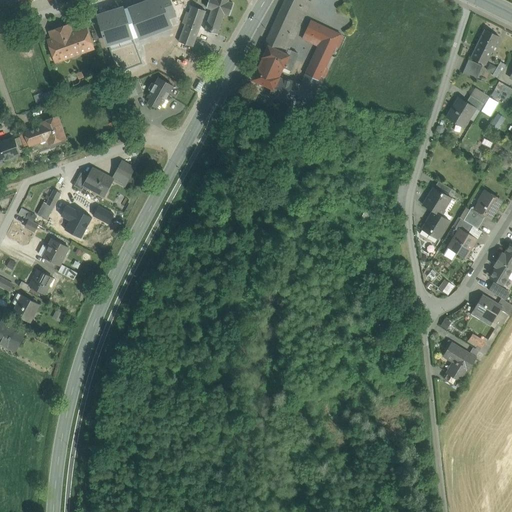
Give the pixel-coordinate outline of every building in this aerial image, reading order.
[(145,0),(104,13),(107,24),(111,36),(125,31),(126,34),(143,29),(142,28),(153,25),(149,11),(145,0)] [(151,0),(145,0),(149,11),(155,10),(151,0)] [(228,0),(209,0),(207,8),(212,10),(205,30),(217,34),(224,14),(229,15),(233,4),(228,2),(228,0)] [(285,0),(264,45),(268,46),(281,51),(304,0),(285,0)] [(308,0),(304,0),(281,51),(287,54),(289,50),(311,1),(308,0)] [(192,7),(188,15),(186,14),(183,22),(186,23),(179,42),(193,47),(206,11),(192,6),(192,7)] [(327,27),(311,20),(306,31),(322,38),(327,27)] [(86,27),(72,32),(69,25),(50,32),(52,39),(48,41),(53,54),(56,62),(93,49),(90,39),(86,27)] [(322,38),(301,84),(313,87),(313,88),(316,89),(341,34),(327,27),(322,38)] [(500,37),(485,30),(477,46),(480,47),(491,53),(492,53),(500,37)] [(281,51),(268,46),(261,62),(252,80),(273,89),(274,89),(279,78),(284,68),(289,55),(287,54),(281,51)] [(491,53),(480,47),(475,58),(486,63),(491,53)] [(289,55),(284,68),(290,71),(298,54),(289,50),(287,54),(289,55)] [(482,66),(469,60),(463,73),(477,79),(482,66)] [(496,67),(490,64),(487,71),(493,74),(496,67)] [(502,72),(497,69),(493,76),(498,79),(502,72)] [(173,86),(158,77),(147,97),(150,99),(148,103),(157,108),(159,104),(162,106),(173,86)] [(301,84),(279,78),(274,89),(273,89),(269,98),(308,108),(313,88),(313,87),(301,84)] [(138,79),(133,81),(138,94),(143,92),(138,79)] [(138,94),(133,81),(124,84),(129,97),(138,94)] [(499,82),(494,91),(499,94),(504,84),(499,82)] [(499,94),(497,97),(507,102),(511,92),(511,88),(504,84),(499,94)] [(54,90),(44,94),(46,102),(57,98),(54,90)] [(42,93),(33,96),(37,105),(45,102),(42,93)] [(484,104),(471,96),(466,102),(475,108),(480,111),(484,104)] [(466,102),(460,98),(448,118),(463,127),(475,108),(466,102)] [(57,117),(42,123),(43,125),(32,129),(36,142),(48,137),(50,143),(65,138),(57,117)] [(108,131),(118,127),(115,121),(105,125),(108,131)] [(32,129),(25,132),(29,144),(36,142),(32,129)] [(14,139),(1,143),(0,140),(0,160),(5,159),(6,161),(14,158),(14,156),(20,154),(14,139)] [(122,161),(112,179),(125,186),(135,168),(122,161)] [(112,179),(93,169),(88,178),(85,185),(104,195),(112,179)] [(88,178),(80,174),(73,186),(82,190),(85,185),(88,178)] [(456,191),(439,181),(435,188),(451,198),(452,198),(456,191)] [(435,188),(434,187),(423,205),(433,211),(442,216),(445,210),(444,209),(451,198),(435,188)] [(47,203),(47,204),(54,207),(61,193),(54,189),(47,203)] [(501,202),(485,192),(475,209),(474,209),(486,216),(491,219),(501,202)] [(78,195),(65,220),(79,228),(92,203),(78,195)] [(54,207),(47,204),(47,203),(44,202),(41,207),(51,213),(54,207)] [(371,222),(378,207),(369,203),(361,217),(371,222)] [(51,213),(41,207),(37,214),(47,220),(51,213)] [(486,216),(474,209),(475,209),(471,207),(463,220),(474,226),(478,229),(486,216)] [(22,208),(19,214),(27,217),(29,211),(22,208)] [(442,216),(433,211),(424,227),(431,231),(429,233),(438,239),(449,220),(442,216)] [(463,220),(461,218),(455,227),(459,230),(460,229),(468,235),(469,234),(474,226),(463,220)] [(38,225),(28,220),(25,226),(35,232),(38,225)] [(12,228),(10,235),(23,239),(27,229),(21,227),(19,230),(12,228)] [(468,235),(460,229),(459,230),(449,247),(465,257),(476,239),(468,235)] [(69,247),(53,239),(48,247),(43,245),(39,254),(44,256),(43,257),(59,265),(69,247)] [(511,244),(510,243),(504,253),(502,252),(498,259),(511,267),(511,244)] [(511,267),(498,259),(494,266),(496,267),(489,277),(503,285),(508,277),(511,279),(511,267)] [(62,265),(59,272),(76,278),(78,271),(62,265)] [(53,278),(40,271),(32,286),(44,293),(53,278)] [(13,284),(0,277),(0,286),(9,291),(13,284)] [(445,279),(440,287),(450,293),(455,285),(445,279)] [(31,287),(21,281),(18,286),(29,292),(31,287)] [(508,292),(493,282),(489,290),(504,299),(508,292)] [(39,304),(23,295),(13,313),(29,321),(34,313),(32,313),(37,304),(38,304),(39,304)] [(498,304),(482,295),(471,313),(479,318),(481,315),(493,322),(500,309),(502,306),(498,304)] [(511,309),(511,304),(501,298),(498,304),(502,306),(500,309),(509,314),(511,309)] [(24,332),(2,321),(0,323),(0,342),(1,340),(16,347),(24,332)] [(485,347),(489,339),(474,333),(470,341),(485,347)] [(469,353),(452,342),(444,356),(457,364),(450,374),(460,380),(466,370),(467,371),(475,358),(476,357),(469,353)] [(485,354),(473,347),(469,353),(476,357),(475,358),(480,361),(485,354)]
